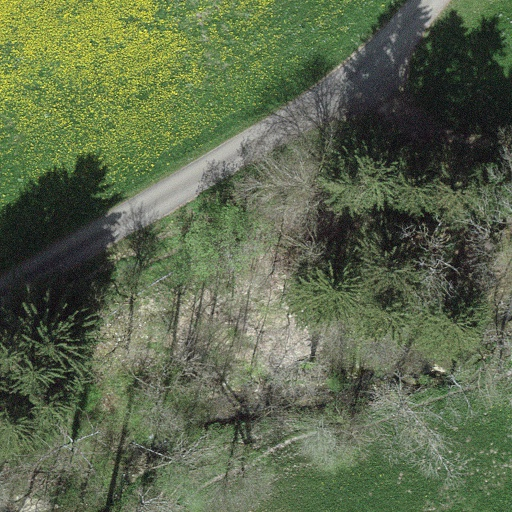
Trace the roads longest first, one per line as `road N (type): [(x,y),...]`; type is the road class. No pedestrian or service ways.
road 1 (unclassified): [(0,294),(359,82),(428,0)]
road 2 (track): [(359,82),(401,124),(511,147)]
